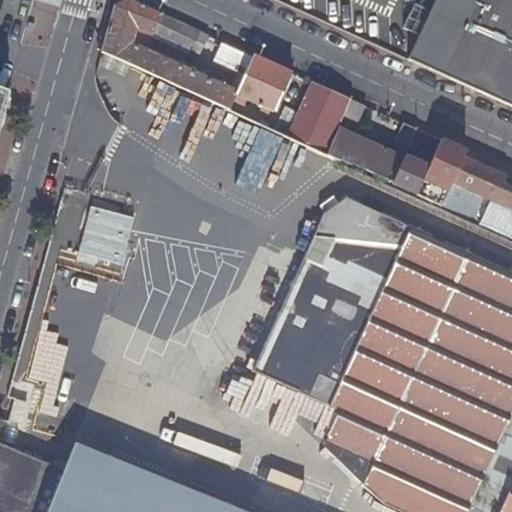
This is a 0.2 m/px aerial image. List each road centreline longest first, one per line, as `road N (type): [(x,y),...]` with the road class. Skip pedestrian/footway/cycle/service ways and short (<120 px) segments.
road 1 (residential): [(511,141),(189,0)]
road 2 (residential): [(0,273),(79,0)]
